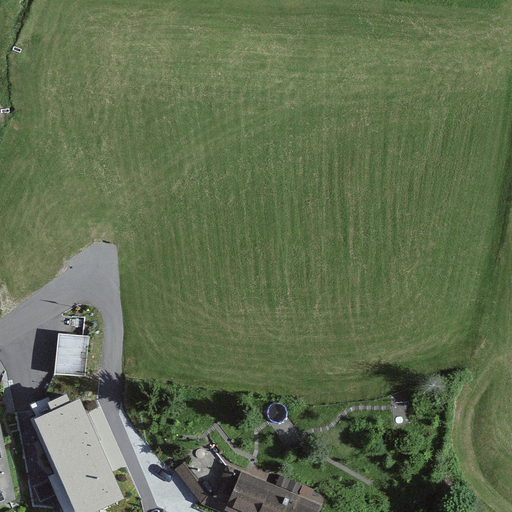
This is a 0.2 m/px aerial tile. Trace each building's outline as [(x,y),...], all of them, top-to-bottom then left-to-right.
[(47,374),(17,372),(15,401),(45,403),(47,374)] [(86,410),(38,428),(64,495),(112,477),(86,410)] [(0,507),(17,500),(0,420),(0,507)] [(214,498),(227,466),(210,444),(185,462),(210,496),(214,498)] [(227,466),(214,498),(228,503),(226,511),(228,511),(316,511),(320,502),(227,466)]
